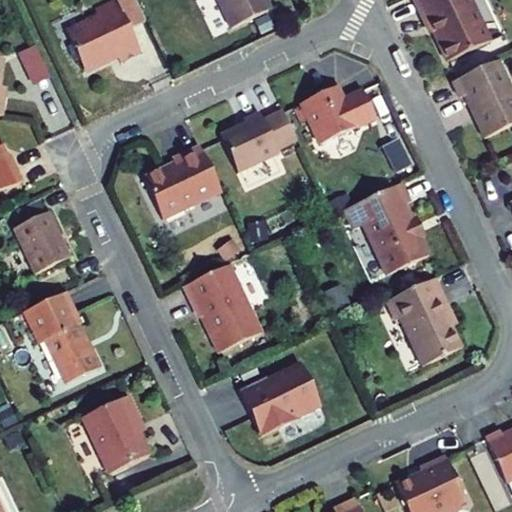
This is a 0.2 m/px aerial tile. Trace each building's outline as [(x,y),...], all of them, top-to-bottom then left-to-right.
[(130,31),(146,23),(134,0),(118,0),(96,11),(98,15),(86,21),(88,27),(68,37),(84,70),(104,60),(106,55),(114,51),(120,64),(141,54),(130,31)] [(216,0),(231,30),(270,11),(265,0),(216,0)] [(412,0),(422,20),(426,18),(447,62),(490,42),(470,0),(412,0)] [(35,48),(17,56),(31,87),(49,78),(35,48)] [(511,93),(497,62),(452,84),(459,99),(464,97),(484,140),(511,127),(511,126),(511,93)] [(326,98),(338,92),(337,88),(324,94),(326,98)] [(324,94),(301,105),(301,107),(307,120),(320,146),(375,119),(362,92),(343,101),(338,92),(326,98),(324,94)] [(300,123),(307,120),(301,107),(294,110),(300,123)] [(263,122),(260,115),(245,123),(247,126),(220,139),(237,174),(278,154),(276,151),(296,142),(283,113),(263,122)] [(393,176),(411,168),(399,140),(381,148),(393,176)] [(162,221),(221,193),(200,148),(172,161),(175,168),(165,173),(164,170),(143,181),(162,221)] [(0,192),(21,183),(9,156),(3,159),(0,152),(0,192)] [(278,160),(239,175),(244,188),(283,173),(278,160)] [(409,204),(400,186),(344,212),(353,231),(365,225),(389,275),(428,257),(420,239),(424,236),(416,220),(412,222),(404,206),(409,204)] [(353,206),(348,196),(328,205),(333,215),(353,206)] [(23,216),(27,225),(38,220),(34,210),(23,216)] [(35,276),(69,259),(48,215),(38,220),(27,225),(14,231),(35,276)] [(252,244),(266,242),(263,227),(250,229),(252,244)] [(227,263),(240,253),(233,244),(220,255),(227,263)] [(228,267),(183,288),(195,314),(198,312),(218,354),(260,334),(228,267)] [(443,299),(434,280),(386,303),(394,322),(399,319),(422,369),(461,350),(438,301),(443,299)] [(323,296),(330,309),(341,303),(334,291),(323,296)] [(308,292),(299,296),(305,309),(314,304),(308,292)] [(45,342),(65,385),(99,369),(91,352),(89,353),(77,327),(79,326),(64,295),(24,314),(39,345),(45,342)] [(238,392),(262,439),(298,422),(296,420),(321,408),(301,366),(279,377),(280,380),(269,385),(267,379),(238,392)] [(136,417),(127,398),(82,420),(109,476),(149,457),(131,420),(136,417)] [(0,417),(5,428),(13,424),(7,412),(0,415),(0,417)] [(484,440),(505,485),(511,481),(511,431),(501,436),(499,433),(484,440)] [(8,451),(23,444),(19,434),(4,440),(8,451)] [(466,502),(445,458),(419,470),(421,474),(395,487),(406,511),(454,511),(459,509),(458,506),(466,502)] [(359,511),(354,500),(332,511),(359,511)]
